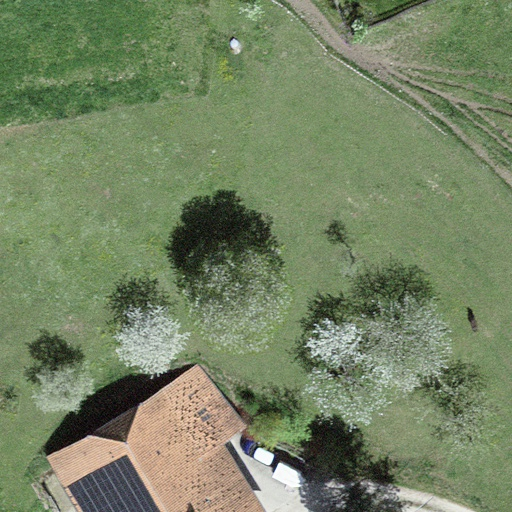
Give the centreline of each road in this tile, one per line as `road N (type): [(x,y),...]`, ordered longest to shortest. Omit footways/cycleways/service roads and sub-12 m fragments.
road 1 (track): [(276,0),(287,19),(511,192)]
road 2 (track): [(428,511),(358,487),(258,478)]
